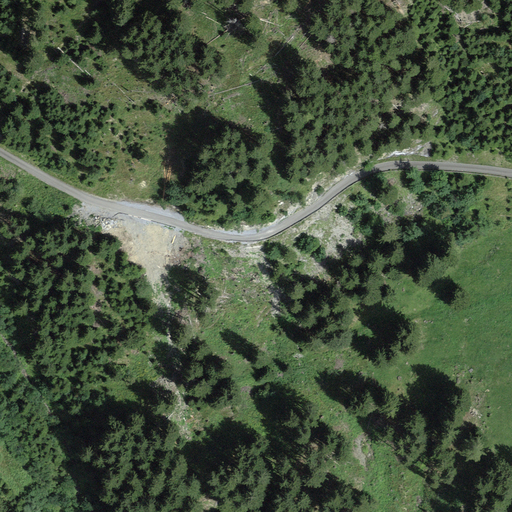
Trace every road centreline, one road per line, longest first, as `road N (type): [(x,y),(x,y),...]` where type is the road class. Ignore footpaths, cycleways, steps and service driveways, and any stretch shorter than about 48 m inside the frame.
road 1 (unclassified): [(511,173),(375,169),(280,227),(240,239),(98,201),(0,151)]
road 2 (track): [(0,391),(30,368),(110,387),(230,385),(318,354),(368,322),(511,297)]
